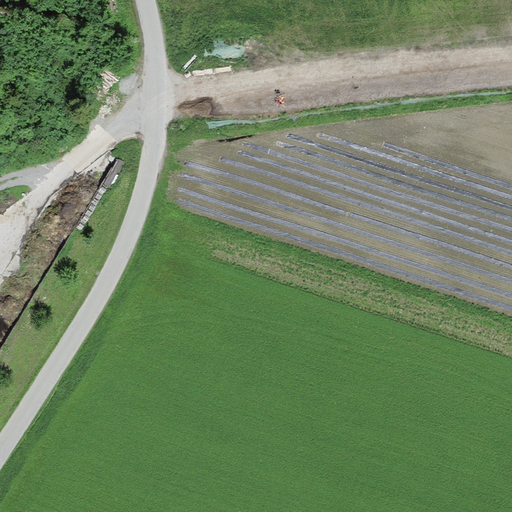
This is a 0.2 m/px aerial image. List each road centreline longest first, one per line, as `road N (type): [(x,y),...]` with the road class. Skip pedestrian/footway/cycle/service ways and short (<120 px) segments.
road 1 (unclassified): [(139,0),(160,94),(131,237),(0,457)]
road 2 (track): [(0,182),(157,116)]
